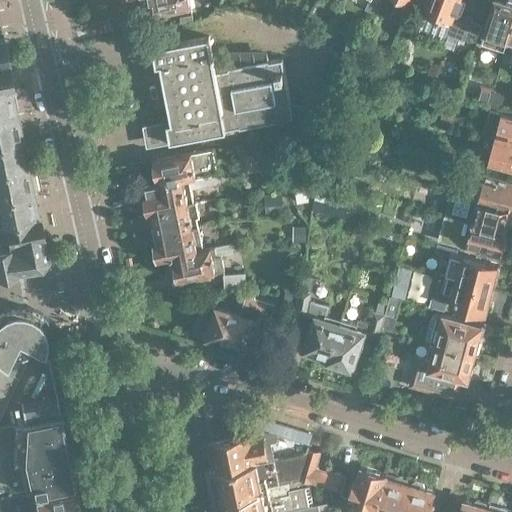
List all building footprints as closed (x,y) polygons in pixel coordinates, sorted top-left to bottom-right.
[(143,0),(144,0),(149,0),(152,14),(191,7),(189,0),(143,0)] [(368,0),(365,9),(373,12),(379,0),(368,0)] [(397,0),(389,16),(402,23),(412,3),(408,1),(408,0),(397,0)] [(414,0),(413,3),(420,6),(419,10),(421,11),(415,27),(443,37),(445,33),(461,39),(470,18),(458,13),(462,2),(458,1),(458,0),(414,0)] [(484,31),(482,39),(504,47),(511,19),(511,0),(492,0),(482,31),(484,31)] [(332,28),(331,30),(316,109),(290,104),(282,56),(215,69),(213,54),(211,54),(207,34),(152,44),(155,62),(160,61),(170,118),(154,121),(158,141),(226,128),(226,126),(284,116),(285,123),(326,130),(345,30),(332,28)] [(228,47),(228,60),(266,59),(266,46),(228,47)] [(0,62),(0,88),(10,87),(12,86),(7,61),(0,62)] [(480,83),(475,99),(486,103),(491,86),(480,83)] [(10,87),(0,88),(0,115),(16,112),(10,87)] [(463,112),(442,107),(439,122),(460,127),(463,112)] [(511,114),(490,109),(484,133),(493,135),(511,139),(511,114)] [(0,115),(0,142),(21,138),(16,112),(0,115)] [(511,139),(493,135),(486,159),(511,166),(511,139)] [(0,169),(26,164),(21,138),(0,142),(0,169)] [(153,157),(158,182),(218,171),(213,146),(199,149),(153,157)] [(241,157),(244,171),(260,170),(257,166),(250,155),(241,157)] [(324,159),(319,180),(349,187),(354,166),(324,159)] [(0,195),(31,189),(26,164),(0,169),(0,195)] [(145,193),(148,208),(191,200),(189,187),(220,181),(218,171),(158,182),(147,184),(148,193),(145,193)] [(511,178),(483,171),(476,196),(511,206),(511,203),(511,178)] [(0,222),(37,216),(31,189),(0,195),(0,222)] [(306,189),(295,190),(297,201),(307,200),(306,189)] [(476,196),(450,189),(443,213),(505,229),(506,228),(508,228),(511,227),(511,222),(511,219),(511,217),(508,217),(511,206),(476,196)] [(326,191),(321,212),(344,217),(349,196),(326,191)] [(280,194),(264,195),(266,213),(281,211),(280,194)] [(191,200),(148,208),(150,218),(154,222),(156,231),(196,223),(194,213),(197,213),(195,199),(191,200)] [(505,229),(443,213),(437,238),(463,245),(499,254),(501,243),(503,244),(506,242),(508,236),(506,233),(504,233),(505,229)] [(0,272),(44,265),(48,259),(39,215),(37,216),(0,222),(0,272)] [(196,223),(156,231),(157,238),(154,238),(158,258),(172,255),(172,254),(201,248),(196,223)] [(306,240),(306,225),(292,225),(293,241),(306,240)] [(172,254),(172,255),(177,278),(222,269),(220,255),(224,252),(233,250),(231,242),(201,248),(172,254)] [(490,285),(492,285),(495,284),(497,278),(495,275),(493,275),(496,263),(456,251),(457,247),(438,242),(436,250),(451,254),(445,275),(446,275),(490,287),(490,285)] [(398,263),(394,294),(409,295),(412,264),(398,263)] [(245,272),(223,273),(224,287),(246,285),(245,272)] [(297,287),(294,307),(294,308),(316,314),(313,325),(310,324),(306,338),(308,339),(305,349),(315,352),(314,356),(327,360),(341,318),(326,314),(329,304),(311,299),(312,289),(311,289),(313,276),(300,274),(298,287),(297,287)] [(490,287),(446,275),(442,290),(450,292),(448,301),(483,311),(486,300),(488,300),(491,299),(493,293),(491,289),(489,289),(490,287)] [(244,295),(238,313),(216,306),(210,324),(208,324),(204,336),(214,340),(215,337),(242,346),(246,334),(250,336),(253,327),(258,329),(261,330),(264,319),(267,318),(269,318),(273,303),(244,294),(244,295)] [(431,297),(429,305),(445,310),(447,301),(431,297)] [(341,318),(327,360),(351,367),(352,364),(354,364),(357,354),(359,355),(363,340),(361,340),(364,330),(377,333),(379,327),(383,313),(385,313),(389,300),(379,298),(376,310),(372,308),(368,321),(357,318),(355,322),(341,318)] [(0,412),(5,403),(31,349),(43,354),(43,353),(46,343),(46,338),(46,333),(44,328),(42,324),(39,320),(35,317),(31,314),(33,308),(10,306),(4,308),(0,309),(0,412)] [(431,314),(425,337),(435,340),(479,352),(481,343),(480,336),(477,335),(481,323),(436,311),(431,314)] [(383,313),(379,327),(398,332),(400,322),(395,320),(396,319),(394,316),(385,313),(383,313)] [(268,321),(268,324),(272,345),(284,349),(290,328),(268,321)] [(417,354),(409,383),(454,395),(459,376),(466,378),(470,366),(472,367),(477,361),(479,352),(435,340),(431,358),(417,354)] [(31,349),(5,403),(8,421),(63,411),(52,360),(49,358),(48,355),(44,353),(43,353),(43,354),(31,349)] [(0,459),(68,446),(62,417),(64,417),(63,411),(8,421),(9,423),(0,424),(0,459)] [(213,439),(209,440),(212,451),(208,451),(211,464),(210,464),(211,468),(307,447),(312,432),(245,412),(245,413),(246,414),(249,427),(212,435),(213,439)] [(0,459),(0,490),(24,485),(32,483),(34,489),(74,481),(72,466),(76,465),(73,450),(68,448),(68,446),(0,459)] [(308,447),(211,468),(216,495),(299,477),(308,447)] [(327,470),(320,467),(315,465),(320,451),(308,447),(299,477),(308,479),(331,487),(333,497),(339,499),(346,475),(327,470)] [(358,511),(360,509),(370,511),(373,511),(385,475),(386,472),(361,464),(356,478),(354,478),(348,497),(351,498),(346,511),(358,511)] [(385,475),(373,511),(400,511),(410,482),(385,475)] [(299,477),(216,495),(219,511),(267,511),(294,506),(313,503),(308,479),(299,477)] [(410,482),(400,511),(429,511),(433,501),(430,500),(434,489),(410,482)] [(0,511),(79,511),(78,507),(87,505),(83,486),(30,496),(29,489),(0,494),(0,511)] [(486,511),(488,506),(463,499),(460,509),(457,508),(455,511),(486,511)] [(294,506),(267,511),(329,511),(328,501),(313,503),(294,506)]
